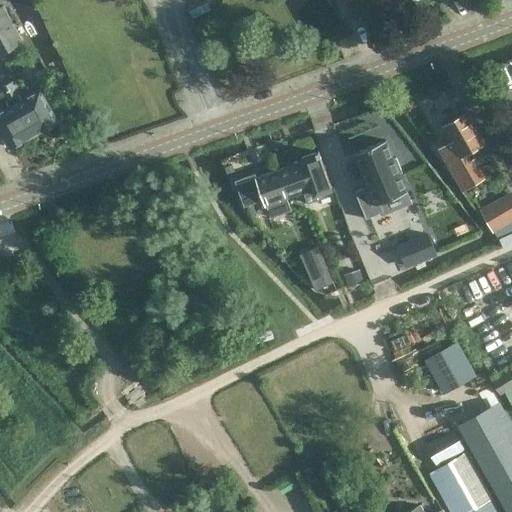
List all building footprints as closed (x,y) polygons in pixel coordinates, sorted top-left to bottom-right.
[(0,54),(23,42),(3,5),(0,6),(0,54)] [(54,122),(57,121),(40,90),(21,101),(18,95),(21,92),(14,80),(6,85),(33,134),(43,129),(47,130),(53,127),(54,122)] [(24,139),(33,134),(6,85),(2,87),(4,91),(0,92),(0,129),(10,147),(13,146),(17,147),(22,143),(24,139)] [(449,143),(437,149),(460,189),(474,182),(461,154),(484,143),(468,113),(441,126),(449,143)] [(386,140),(354,153),(368,185),(355,191),(366,218),(383,211),(379,202),(407,191),(400,173),(402,172),(396,157),(393,158),(386,140)] [(474,149),(465,153),(477,179),(486,175),(474,149)] [(301,161),(277,169),(287,198),(303,192),(307,203),(318,199),(316,194),(331,188),(319,152),(300,158),(301,161)] [(291,210),(286,198),(287,198),(277,169),(255,177),(254,173),(234,181),(243,206),(262,199),(264,199),(270,218),(291,210)] [(511,193),(480,211),(492,234),(511,222),(511,193)] [(395,248),(405,271),(436,258),(426,235),(395,248)] [(306,256),(323,288),(336,281),(319,249),(306,256)] [(343,276),(348,289),(364,284),(359,271),(343,276)] [(444,394),(476,376),(456,340),(425,357),(424,358),(444,394)] [(511,366),(490,377),(499,395),(505,392),(511,404),(511,366)] [(457,425),(506,511),(511,511),(511,438),(493,404),(457,425)] [(453,430),(427,445),(437,463),(463,449),(453,430)] [(500,511),(466,452),(429,473),(450,511),(500,511)]
